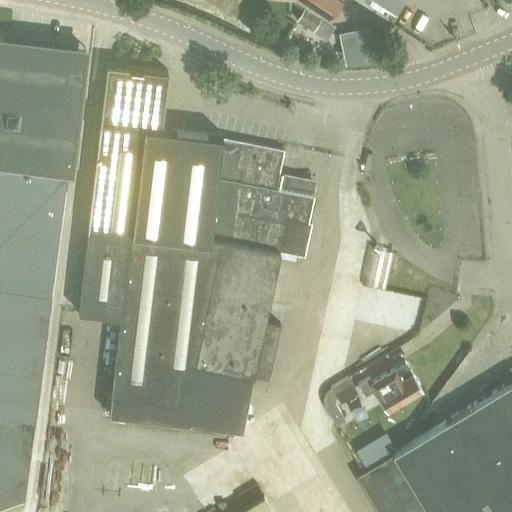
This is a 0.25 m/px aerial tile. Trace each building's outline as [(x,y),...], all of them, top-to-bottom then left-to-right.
[(296,0),(305,5),(296,20),(314,31),(323,17),(313,10),(320,0),(296,0)] [(359,0),(393,22),(405,0),(359,0)] [(0,508),(26,499),(85,48),(0,36),(0,508)] [(305,253),(312,220),(309,220),(317,179),(280,171),(284,148),(223,136),(223,134),(162,127),(168,70),(107,63),(102,102),(78,311),(120,316),(111,392),(109,412),(242,428),(250,382),(252,374),(254,374),(269,377),(281,322),(266,318),(279,257),(295,260),(296,252),(305,253)] [(382,246),(371,276),(388,282),(399,252),(382,246)] [(378,311),(375,326),(403,332),(410,301),(371,292),(367,308),(378,311)] [(423,389),(406,360),(395,365),(393,362),(358,382),(366,395),(375,389),(388,410),(402,401),(403,403),(413,397),(412,395),(423,389)] [(511,511),(511,368),(507,371),(506,376),(509,381),(393,452),(393,453),(357,474),(379,511),(511,511)] [(337,425),(346,419),(335,401),(337,396),(355,385),(349,376),(331,387),(325,391),(324,395),(323,399),(324,401),(324,404),(337,425)]
